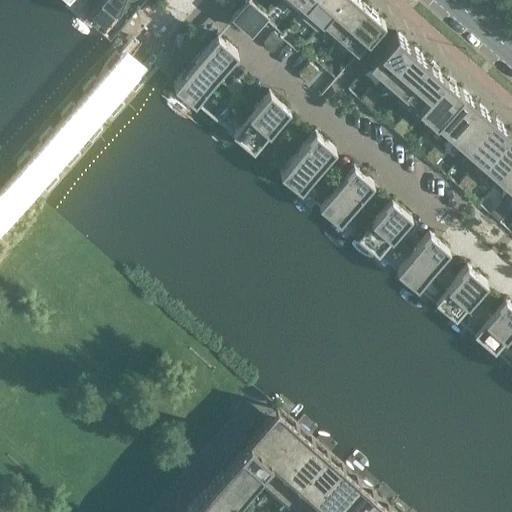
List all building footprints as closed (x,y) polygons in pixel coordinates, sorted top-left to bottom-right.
[(104,24),(125,0),(89,0),(84,7),(104,24)] [(231,15),(250,31),(266,13),(251,0),(245,0),(238,9),(237,8),(231,15)] [(297,12),(307,0),(282,0),(296,12),(297,12)] [(318,24),(339,0),(307,0),(297,12),(316,28),(319,25),(318,24)] [(339,36),(366,5),(360,0),(339,0),(318,24),(319,25),(336,40),(339,36)] [(357,52),(384,21),(375,12),(376,10),(370,5),(368,7),(366,5),(339,36),(357,52)] [(277,44),(283,38),(273,30),(268,36),(277,44)] [(385,77),(413,46),(396,31),(368,62),(385,77)] [(225,40),(216,33),(198,54),(197,54),(173,82),(194,99),(237,50),(225,39),(225,40)] [(272,50),(277,44),(268,36),(263,42),(272,50)] [(402,91),(429,60),(414,47),(413,46),(385,77),(402,91)] [(418,105),(445,74),(436,66),(438,64),(432,59),(430,61),(429,60),(402,91),(418,105)] [(308,61),(303,67),(312,75),(317,69),(308,61)] [(307,81),(312,75),(303,67),(298,73),(307,81)] [(434,119),(461,88),(452,81),(454,78),(448,73),(446,75),(445,74),(418,105),(433,119),(434,119)] [(242,83),(236,77),(228,86),(234,91),(242,83)] [(370,86),(364,92),(374,100),(379,94),(370,86)] [(447,137),(478,103),(461,88),(434,119),(433,119),(430,123),(447,137)] [(252,148),(289,107),(269,89),(232,131),(252,148)] [(243,100),(234,91),(229,98),(237,106),(243,100)] [(374,100),(364,92),(359,98),(368,106),(374,100)] [(463,152),(494,117),(479,104),(478,103),(447,137),(463,152)] [(402,114),(397,120),(406,128),(411,122),(402,114)] [(480,166),(510,131),(494,117),(463,152),(480,166)] [(401,134),(406,128),(397,120),(392,126),(401,134)] [(300,188),(308,178),(335,147),(315,129),(279,170),(300,188)] [(499,177),(511,161),(511,133),(510,131),(480,166),(497,181),(500,177),(499,177)] [(435,143),(429,149),(439,157),(444,151),(435,143)] [(439,157),(429,149),(424,155),(433,163),(439,157)] [(511,161),(499,177),(500,177),(511,188),(511,161)] [(318,202),(338,220),(373,180),(353,163),(336,182),(331,188),(318,202)] [(467,171),(462,177),(471,185),(476,179),(467,171)] [(336,182),(327,174),(322,180),(331,188),(336,182)] [(466,191),(471,185),(462,177),(457,183),(466,191)] [(357,235),(377,252),(411,214),(391,196),(374,215),(369,221),(357,235)] [(500,200),(494,206),(503,214),(509,208),(500,200)] [(503,214),(494,206),(489,212),(498,220),(503,214)] [(374,215),(365,207),(360,213),(369,221),(374,215)] [(416,284),(424,275),(449,247),(429,229),(412,248),(407,254),(395,267),(416,284)] [(412,248),(403,240),(397,246),(407,254),(412,248)] [(434,299),(455,316),(487,280),(466,263),(450,281),(444,288),(434,299)] [(450,281),(441,273),(435,280),(444,288),(450,281)] [(473,332),(494,349),(511,327),(511,302),(504,296),(488,315),(482,321),(473,332)] [(488,315),(479,307),(473,313),(482,321),(488,315)] [(221,511),(253,475),(297,424),(276,406),(249,437),(248,437),(214,475),(182,511),(221,511)] [(253,475),(268,488),(312,438),(297,424),(253,475)] [(268,488),(283,502),(327,451),(312,438),(268,488)] [(283,502),(295,511),(301,511),(343,465),(327,451),(283,502)] [(301,511),(328,511),(358,478),(343,465),(301,511)] [(328,511),(355,511),(373,492),(358,478),(328,511)] [(355,511),(382,511),(389,505),(373,492),(355,511)]
